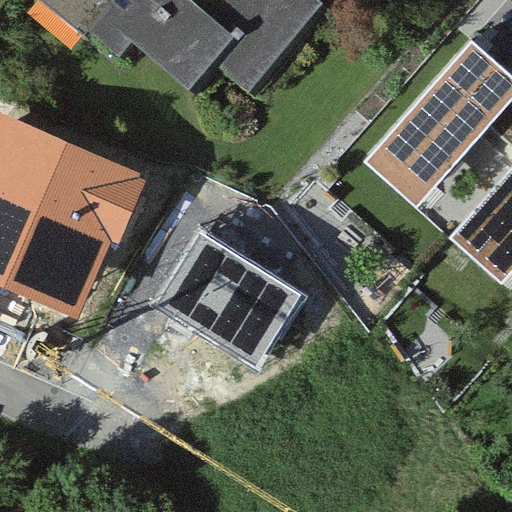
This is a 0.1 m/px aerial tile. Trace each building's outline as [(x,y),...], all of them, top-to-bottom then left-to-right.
[(325,5),(318,0),(72,0),(192,91),(213,64),(255,97),(325,5)] [(511,84),(464,43),(355,165),(411,214),(488,128),(511,149),(511,84)] [(142,173),(0,114),(0,286),(78,319),(110,242),(118,246),(145,181),(139,179),(142,173)] [(511,155),(440,239),(495,285),(511,264),(511,155)] [(304,296),(199,233),(153,308),(259,371),(304,296)]
